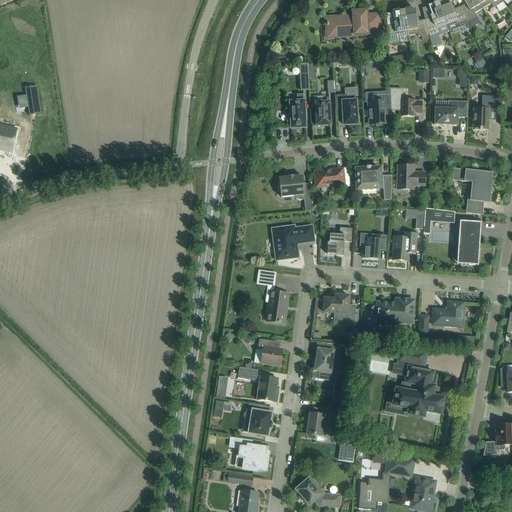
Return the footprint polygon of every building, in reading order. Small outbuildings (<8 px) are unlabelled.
[(448,0),(443,0),(438,2),(446,26),(455,22),(456,25),(466,21),(467,21),(460,7),(454,9),(452,10),(448,0)] [(482,9),(477,0),(464,0),(466,3),(465,4),(460,7),(467,21),(466,21),(467,23),(477,18),(474,13),(482,9)] [(477,0),(482,9),(490,4),(493,8),(502,3),(500,0),(477,0)] [(446,26),(438,2),(428,6),(432,17),(430,18),(424,20),(429,35),(432,47),(441,44),(437,33),(439,32),(438,29),(446,26)] [(415,9),(404,11),(408,36),(417,34),(418,37),(428,35),(429,35),(424,20),(418,21),(416,21),(415,9)] [(325,18),(326,31),(334,31),(335,37),(355,36),(354,35),(367,34),(367,33),(380,32),(378,15),(366,15),(366,11),(352,12),(353,17),(347,17),(325,18)] [(408,36),(404,11),(393,13),(395,24),(394,25),(387,26),(388,44),(400,42),(399,37),(408,36)] [(300,75),(301,91),(309,90),(308,74),(302,75),(300,75)] [(366,92),(365,85),(351,85),(352,93),(366,92)] [(41,114),(36,86),(25,88),(29,115),(41,114)] [(421,113),(421,102),(415,102),(415,101),(402,101),(403,89),(389,88),(389,95),(390,107),(390,111),(400,111),(400,117),(415,117),(415,113),(421,113)] [(289,111),(290,121),(291,121),(291,128),(305,128),(304,118),(305,118),(304,109),(303,95),(297,95),(297,102),(290,102),(290,111),(289,111)] [(343,125),(357,124),(357,122),(357,116),(356,101),(355,101),(355,97),(346,97),(346,95),(334,96),(335,110),(342,109),(343,125)] [(383,107),(390,107),(389,95),(377,95),(377,102),(368,103),(369,125),(375,125),(376,127),(382,126),(382,124),(384,124),(383,115),(383,107)] [(330,125),(328,98),(324,98),(324,96),(315,96),(317,126),(320,125),(320,127),(327,126),(327,125),(330,125)] [(488,112),(495,112),(496,97),(482,96),(481,109),(473,108),(473,129),(474,129),(474,130),(487,131),(488,112)] [(448,110),(435,109),(435,125),(442,125),(450,126),(450,125),(457,125),(457,117),(466,118),(466,103),(448,102),(448,110)] [(0,150),(12,153),(12,152),(13,147),(17,129),(0,125),(0,150)] [(414,167),(397,166),(397,190),(413,190),(413,186),(424,186),(424,173),(418,173),(418,174),(414,174),(414,167)] [(381,188),(380,168),(356,170),(357,190),(381,188)] [(469,201),(467,200),(465,213),(482,215),(483,203),(489,204),(490,195),(488,195),(489,191),(491,191),(492,173),(453,169),(451,181),(471,183),(469,201)] [(342,170),(314,172),(316,187),(344,184),(342,170)] [(287,178),(279,178),(279,184),(278,184),(277,188),(278,192),(280,192),(281,197),(293,196),(299,201),(303,200),(305,211),(312,211),(309,186),(303,186),(302,176),(294,177),(294,176),(292,176),(292,177),(288,177),(287,177),(287,178)] [(384,200),(391,200),(391,176),(382,176),(384,200)] [(425,209),(423,234),(428,234),(429,220),(453,222),(454,212),(425,209)] [(415,229),(422,230),(424,215),(416,214),(415,229)] [(480,223),(466,222),(465,228),(466,228),(465,231),(465,235),(465,243),(458,242),(456,261),(468,261),(468,265),(477,266),(479,244),(477,244),(477,238),(479,238),(480,223)] [(272,230),(276,260),(288,258),(289,260),(294,259),(294,258),(297,257),(296,243),(313,241),(311,227),(294,229),(293,227),(272,230)] [(339,235),(329,234),(329,243),(327,243),(327,245),(325,245),(324,252),(327,252),(327,254),(336,255),(336,254),(343,254),(344,242),(351,243),(352,229),(339,228),(339,235)] [(408,261),(408,253),(410,251),(410,250),(415,250),(415,253),(417,235),(404,234),(403,238),(393,238),(392,260),(387,259),(387,260),(408,261)] [(379,248),(385,248),(386,236),(375,236),(375,240),(368,239),(367,248),(362,247),(362,258),(378,259),(379,248)] [(257,284),(273,286),(275,274),(259,272),(257,284)] [(266,322),(284,324),(285,310),(284,310),(285,306),(286,306),(288,294),(270,292),(266,322)] [(354,327),(355,309),(348,309),(349,296),(346,296),(346,294),(338,294),(338,295),(335,295),(335,299),(324,299),(323,313),(339,314),(339,326),(345,327),(354,327)] [(375,321),(412,324),(414,301),(401,300),(401,305),(396,304),(395,304),(376,303),(376,306),(373,307),(371,309),(370,312),(371,314),(373,317),(375,318),(375,321)] [(448,309),(445,312),(445,311),(433,311),(433,325),(444,326),(444,327),(456,328),(457,327),(461,327),(462,321),(463,321),(464,310),(462,310),(463,304),(448,303),(448,309)] [(419,316),(418,334),(427,334),(428,316),(419,316)] [(255,349),(253,363),(261,364),(274,366),(279,366),(280,364),(282,350),(279,349),(274,348),(275,342),(259,340),(258,349),(255,349)] [(314,362),(313,363),(315,363),(314,371),(319,372),(318,380),(319,380),(319,379),(329,380),(330,373),(332,360),(336,360),(338,346),(325,344),(325,350),(317,349),(316,362),(314,362)] [(431,386),(433,372),(422,370),(423,367),(424,367),(427,353),(413,350),(413,352),(400,349),(398,362),(399,362),(398,365),(398,366),(408,368),(407,373),(406,377),(405,382),(402,382),(401,391),(396,390),(394,396),(393,405),(399,406),(399,407),(402,408),(402,407),(407,408),(409,408),(408,414),(409,414),(414,415),(414,416),(417,416),(424,417),(425,411),(440,414),(443,399),(437,397),(432,396),(434,387),(431,386)] [(379,366),(393,367),(394,359),(380,358),(379,366)] [(257,377),(258,370),(239,368),(237,379),(247,380),(247,375),(257,377)] [(511,372),(507,373),(506,369),(499,369),(500,388),(501,388),(501,382),(507,382),(507,393),(511,392),(511,372)] [(219,377),(215,397),(224,399),(227,378),(219,377)] [(260,377),(256,400),(276,403),(277,394),(276,394),(278,379),(260,377)] [(216,401),(215,410),(229,412),(231,403),(216,401)] [(264,407),(268,408),(269,407),(248,404),(247,410),(246,410),(245,418),(246,420),(251,421),(248,433),(267,437),(268,428),(270,429),(271,423),(271,422),(270,422),(271,414),(264,413),(264,407)] [(335,411),(316,408),(315,415),(309,414),(308,421),(307,421),(308,422),(308,427),(306,428),(305,431),(307,433),(307,434),(324,436),(325,428),(322,427),(324,417),(334,418),(335,411)] [(511,445),(510,425),(508,425),(507,424),(501,424),(500,426),(495,426),(496,433),(495,433),(495,442),(485,443),(483,456),(496,455),(496,450),(502,450),(504,449),(504,446),(511,445)] [(261,448),(251,447),(251,450),(246,449),(247,441),(252,441),(230,438),(231,438),(229,447),(241,449),(239,456),(238,456),(238,457),(238,462),(238,464),(238,465),(239,466),(241,466),(243,467),(255,469),(254,471),(262,472),(262,470),(265,470),(268,452),(260,451),(261,448)] [(387,473),(410,477),(413,462),(390,457),(387,473)] [(227,483),(243,485),(244,477),(252,478),(229,474),(227,483)] [(358,509),(376,511),(377,503),(387,504),(389,475),(382,475),(382,481),(369,480),(368,482),(367,482),(367,484),(361,483),(360,483),(358,509)] [(299,496),(300,496),(302,498),(303,498),(306,501),(305,501),(309,506),(314,501),(319,507),(338,508),(339,496),(325,495),(323,493),(322,494),(316,487),(315,485),(314,483),(313,482),(311,481),(310,480),(308,478),(301,485),(300,485),(298,486),(298,488),(295,490),(297,492),(297,494),(299,496)] [(430,511),(431,502),(430,502),(431,497),(432,497),(435,482),(416,479),(411,508),(419,510),(420,510),(420,511),(427,511),(428,511),(430,511)] [(258,493),(242,491),(238,511),(256,511),(257,510),(255,509),(258,493)]
